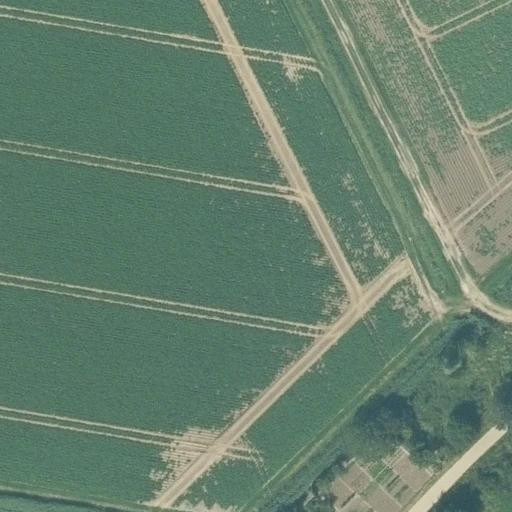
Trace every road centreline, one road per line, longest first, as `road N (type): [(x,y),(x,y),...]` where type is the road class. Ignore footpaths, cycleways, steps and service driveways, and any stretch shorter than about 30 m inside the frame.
road 1 (track): [(511,320),(474,297),(327,0)]
road 2 (unclassified): [(416,511),(511,418)]
